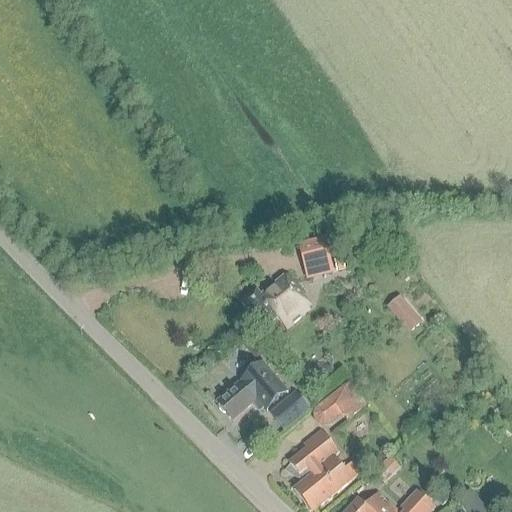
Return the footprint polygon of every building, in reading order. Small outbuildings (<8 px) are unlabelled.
[(324,245),(299,252),(306,276),(331,270),(324,245)] [(276,319),(288,334),(312,314),(301,302),(305,298),(286,276),(261,297),(255,291),(239,305),(261,332),(276,319)] [(408,334),(420,325),(407,309),(395,319),(408,334)] [(275,357),(293,379),(305,370),(286,348),(275,357)] [(239,384),(217,402),(234,423),(254,406),(260,414),(265,411),(268,414),(290,396),(263,362),(241,380),(243,383),(240,385),(239,384)] [(348,383),(314,409),(313,414),(314,421),(318,427),(322,429),(325,429),(327,427),(328,428),(343,417),(347,422),(367,407),(348,383)] [(285,404),(288,407),(273,420),(283,431),(307,411),(294,395),(285,404)] [(298,473),(300,476),(304,473),(308,478),(295,488),(311,510),(349,481),(358,474),(349,463),(341,470),(332,458),(339,453),(321,430),(307,441),(310,445),(289,461),(292,465),(288,470),(291,472),(295,473),(298,473)] [(372,473),(384,485),(400,470),(388,458),(372,473)] [(402,511),(397,511),(380,495),(367,507),(359,500),(346,511),(431,511),(435,509),(416,491),(399,509),(402,511)] [(435,499),(440,505),(446,499),(441,493),(435,499)] [(461,507),(465,511),(489,511),(474,495),(461,507)]
